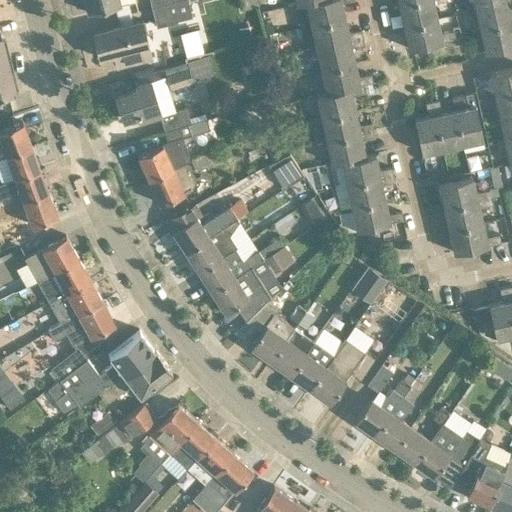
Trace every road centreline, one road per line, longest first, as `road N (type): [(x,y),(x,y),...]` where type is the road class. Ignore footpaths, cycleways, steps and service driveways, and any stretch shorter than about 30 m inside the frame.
road 1 (residential): [(379,511),(259,429),(168,327),(96,204),(36,0)]
road 2 (residential): [(371,0),(382,56),(402,81),(394,104),(419,245),(433,271),(460,278),(511,268)]
